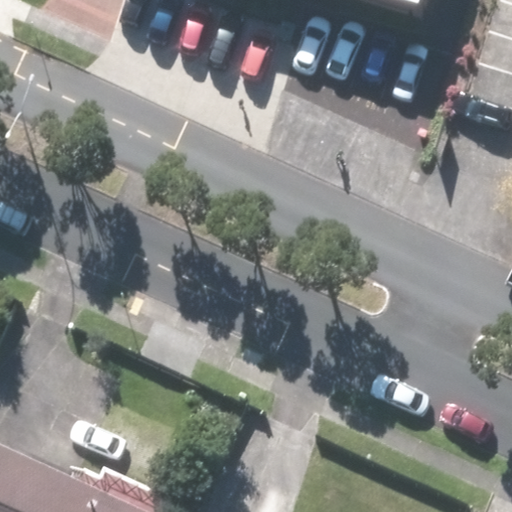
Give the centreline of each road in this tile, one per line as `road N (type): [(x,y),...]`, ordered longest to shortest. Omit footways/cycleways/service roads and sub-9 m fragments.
road 1 (tertiary): [(0,78),(459,290)]
road 2 (tertiary): [(417,378),(0,193)]
